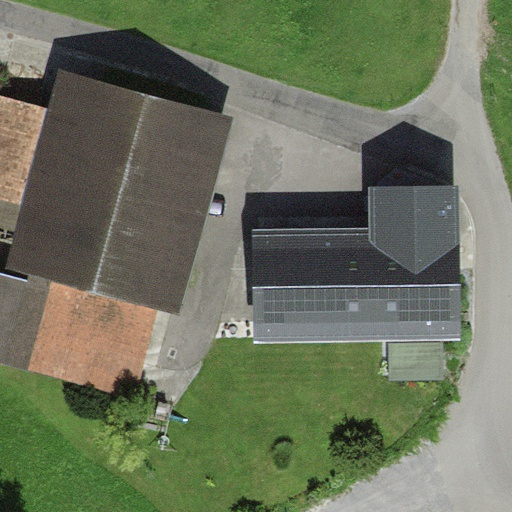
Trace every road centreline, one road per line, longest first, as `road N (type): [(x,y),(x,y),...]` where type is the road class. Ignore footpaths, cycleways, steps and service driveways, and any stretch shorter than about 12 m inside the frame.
road 1 (unclassified): [(0,15),(373,128),(450,140)]
road 2 (unclassified): [(450,140),(483,169),(497,229),(499,330),(486,426),(511,495)]
road 3 (track): [(362,511),(494,454)]
road 4 (unclassified): [(473,0),(450,140)]
